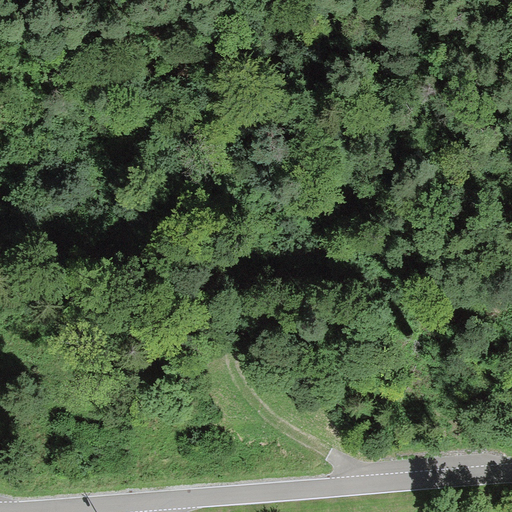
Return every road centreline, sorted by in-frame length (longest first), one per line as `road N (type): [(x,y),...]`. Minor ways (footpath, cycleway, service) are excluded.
road 1 (unclassified): [(0,511),(511,472)]
road 2 (track): [(384,483),(290,431),(244,386),(231,350),(237,258)]
